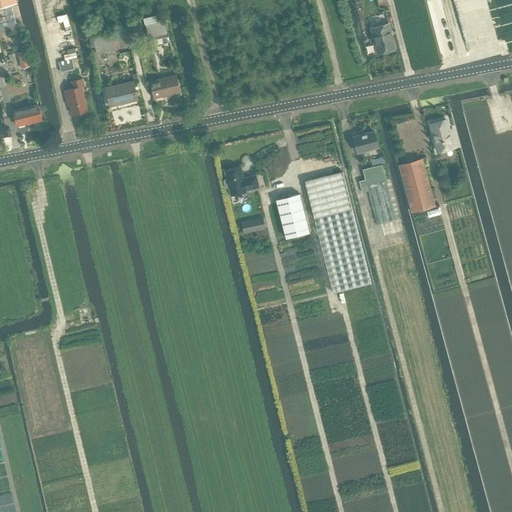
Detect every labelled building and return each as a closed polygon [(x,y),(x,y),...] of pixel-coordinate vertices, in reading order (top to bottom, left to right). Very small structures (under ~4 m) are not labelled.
[(0,28),(17,25),(12,5),(0,8),(0,28)] [(157,15),(144,18),(146,25),(149,40),(163,37),(164,43),(170,41),(165,21),(159,22),(157,15)] [(387,24),(368,28),(375,54),(380,53),(383,54),(387,53),(389,51),(392,50),(387,34),(389,33),(387,24)] [(112,33),(92,37),(96,53),(116,48),(112,33)] [(25,51),(18,53),(22,68),(29,66),(25,51)] [(58,63),(61,73),(75,69),(72,59),(58,63)] [(151,82),(155,98),(180,92),(176,76),(151,82)] [(74,89),(65,91),(67,101),(69,101),(72,115),(89,111),(83,87),(86,87),(84,79),(72,82),(74,89)] [(133,81),(106,88),(109,102),(125,98),(126,102),(137,99),(133,81)] [(13,111),(17,127),(43,120),(38,105),(13,111)] [(446,119),(430,124),(438,152),(456,147),(452,129),(449,130),(446,119)] [(353,137),(358,153),(379,147),(374,131),(353,137)] [(371,160),(373,166),(385,163),(383,157),(371,160)] [(435,205),(431,190),(422,158),(399,164),(412,212),(435,206),(435,205)] [(365,180),(359,181),(362,192),(368,191),(377,226),(397,221),(387,180),(383,164),(363,169),(365,180)] [(243,177),(240,167),(224,171),(230,196),(246,192),(246,190),(259,187),(255,174),(243,177)] [(342,171),(305,181),(314,218),(333,293),(371,283),(342,171)] [(295,191),(272,197),(282,236),(305,230),(295,191)] [(262,218),(242,222),(244,232),(265,228),(262,218)]
